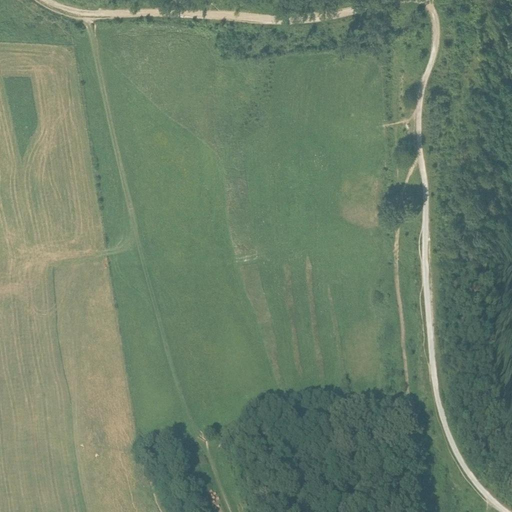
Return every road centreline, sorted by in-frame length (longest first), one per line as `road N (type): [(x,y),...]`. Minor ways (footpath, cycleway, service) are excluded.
road 1 (track): [(203,448),(145,277),(89,17)]
road 2 (track): [(419,150),(434,385),(461,463),(505,511)]
road 3 (track): [(89,17),(303,19),(393,0)]
road 4 (track): [(417,0),(439,27),(419,89),(419,150)]
